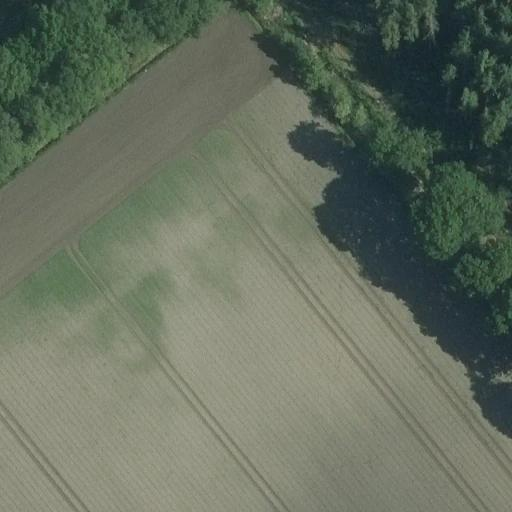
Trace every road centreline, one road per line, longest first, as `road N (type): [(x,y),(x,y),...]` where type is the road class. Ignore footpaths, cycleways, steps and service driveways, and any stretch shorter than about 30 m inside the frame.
road 1 (track): [(511,261),(301,0)]
road 2 (track): [(0,123),(153,0)]
